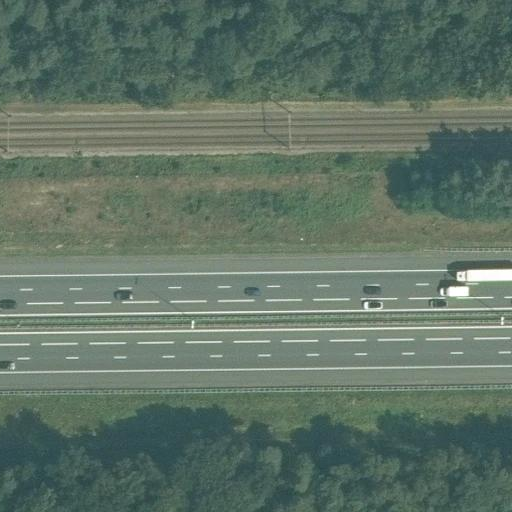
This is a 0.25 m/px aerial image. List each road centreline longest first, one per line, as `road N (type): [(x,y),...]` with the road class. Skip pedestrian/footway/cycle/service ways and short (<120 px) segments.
road 1 (track): [(511,35),(451,65),(0,69)]
road 2 (motorway): [(511,290),(0,297)]
road 3 (motorway): [(0,352),(511,346)]
